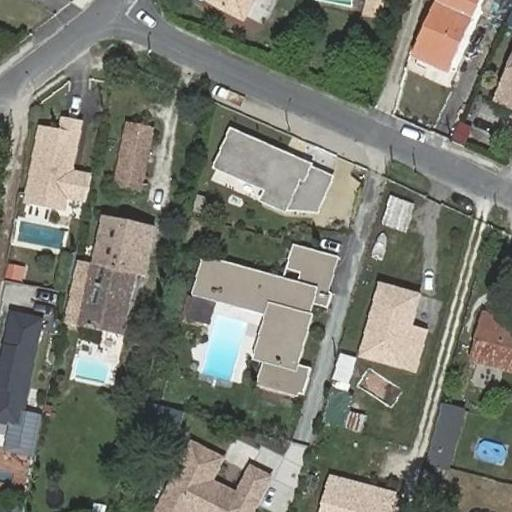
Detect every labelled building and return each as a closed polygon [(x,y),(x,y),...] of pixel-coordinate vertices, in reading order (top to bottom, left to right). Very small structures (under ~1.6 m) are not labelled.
[(214,0),(248,18),(258,0),(214,0)] [(385,22),(389,0),(371,0),(368,18),(385,22)] [(454,74),(486,0),(444,0),(418,59),(454,74)] [(511,14),(511,0),(489,0),(484,13),(508,24),(511,14)] [(511,69),(498,103),(511,108),(511,69)] [(85,121),(63,117),(61,129),(40,125),(24,203),(67,212),(70,200),(87,203),(94,173),(75,170),(85,121)] [(118,187),(140,192),(154,125),(129,120),(114,191),(117,192),(118,187)] [(337,176),(234,129),(216,168),(266,190),(261,202),(288,214),(319,215),(337,176)] [(392,194),(382,224),(407,232),(417,202),(392,194)] [(136,273),(142,275),(153,227),(106,216),(95,264),(81,261),(67,322),(123,334),(136,273)] [(305,251),(296,285),(206,260),(196,293),(277,315),(257,388),(295,398),(302,373),(292,370),(311,304),(321,306),(325,293),(319,292),(329,258),(305,251)] [(418,296),(381,286),(363,356),(415,369),(425,330),(410,327),(418,296)] [(45,317),(11,310),(0,366),(0,423),(10,425),(4,453),(35,459),(44,414),(27,411),(45,317)] [(511,372),(511,333),(498,330),(501,318),(484,314),(472,361),(511,372)] [(511,320),(501,318),(498,330),(511,333),(511,320)] [(357,360),(346,356),(339,379),(350,382),(357,360)] [(346,414),(351,398),(343,396),(345,387),(334,384),(324,421),(343,427),(346,414)] [(427,465),(446,470),(464,405),(444,400),(427,465)] [(353,429),(357,417),(346,414),(343,427),(353,429)] [(229,456),(192,438),(154,511),(257,511),(275,476),(252,464),(238,490),(217,480),(229,456)] [(388,511),(391,502),(348,491),(350,484),(332,479),(323,511),(388,511)]
